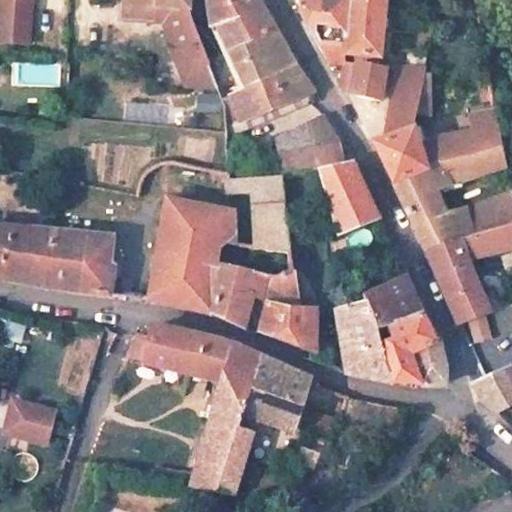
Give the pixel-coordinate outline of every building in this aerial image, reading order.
[(28,0),(1,0),(0,15),(0,40),(29,43),(33,1),(29,0),(28,0)] [(125,0),(125,6),(150,7),(150,16),(158,16),(184,86),(214,88),(186,10),(189,11),(188,0),(125,0)] [(256,0),(206,0),(209,29),(215,26),(236,18),(253,39),(274,31),(256,0)] [(346,0),(299,0),(299,11),(318,47),(327,64),(341,63),(341,55),(346,0)] [(381,0),(346,0),(341,55),(377,57),(381,0)] [(236,18),(215,26),(223,48),(244,90),(295,69),(274,31),(253,39),(236,18)] [(382,71),(344,63),(342,74),(340,74),(338,84),(343,94),(377,100),(382,71)] [(423,70),(394,67),(381,142),(410,133),(423,70)] [(244,90),(218,100),(222,112),(223,125),(243,121),(313,93),(295,69),(244,90)] [(196,114),(219,112),(217,91),(195,93),(196,114)] [(93,114),(117,116),(119,96),(95,94),(93,114)] [(381,142),(372,145),(390,183),(420,170),(427,168),(437,167),(437,162),(495,145),(490,109),(468,114),(470,127),(415,144),(410,133),(381,142)] [(323,114),(304,125),(312,149),(338,141),(323,114)] [(304,125),(276,140),(280,178),(318,172),(312,149),(304,125)] [(338,141),(312,149),(318,172),(337,239),(376,222),(349,164),(343,165),(341,146),(338,141)] [(420,170),(390,183),(424,252),(511,227),(511,206),(508,193),(442,219),(430,192),(501,166),(495,145),(437,162),(437,167),(427,168),(420,170)] [(230,212),(165,200),(151,303),(208,315),(226,261),(254,272),(272,280),(293,275),(279,179),(228,180),(227,175),(221,175),(225,195),(249,194),(256,243),(232,242),(230,212)] [(484,177),(465,184),(471,199),(490,191),(484,177)] [(50,233),(0,227),(0,277),(44,287),(46,260),(48,260),(50,233)] [(511,227),(424,252),(457,325),(510,309),(503,283),(477,290),(467,264),(511,251),(511,227)] [(110,240),(50,233),(48,260),(46,260),(44,287),(108,297),(111,269),(107,264),(110,240)] [(254,272),(226,261),(208,315),(211,316),(237,328),(254,272)] [(401,274),(359,296),(362,303),(374,331),(385,327),(421,315),(405,284),(401,274)] [(293,275),(272,280),(264,304),(266,305),(257,333),(313,354),(313,309),(298,309),(293,275)] [(351,306),(333,311),(338,334),(345,333),(349,349),(345,373),(390,384),(378,343),(374,331),(362,303),(351,306)] [(27,318),(12,315),(7,339),(22,342),(27,318)] [(421,315),(385,327),(389,340),(378,343),(390,384),(418,385),(406,352),(433,340),(421,315)] [(260,357),(230,343),(201,336),(201,337),(151,326),(148,338),(143,360),(143,363),(220,382),(194,474),(191,486),(191,487),(233,495),(253,433),(238,428),(242,415),(260,357)] [(132,358),(143,360),(148,338),(137,336),(132,358)] [(433,340),(406,352),(418,385),(444,386),(444,372),(437,339),(433,340)] [(511,339),(502,342),(508,365),(511,363),(511,339)] [(471,352),(460,355),(469,384),(497,371),(508,365),(502,342),(471,352)] [(309,383),(310,380),(260,357),(242,415),(256,420),(292,431),(309,383)] [(511,363),(508,365),(497,371),(511,392),(511,363)] [(511,404),(511,392),(497,371),(469,384),(471,389),(472,391),(476,397),(479,401),(495,415),(511,404)] [(54,413),(18,403),(10,434),(46,444),(54,413)] [(297,434),(332,444),(339,422),(305,411),(297,434)] [(238,428),(253,433),(256,420),(242,415),(238,428)] [(366,455),(352,450),(346,468),(359,473),(366,455)] [(430,486),(456,498),(458,493),(465,477),(440,465),(430,486)] [(153,478),(191,486),(194,474),(156,467),(153,478)]
